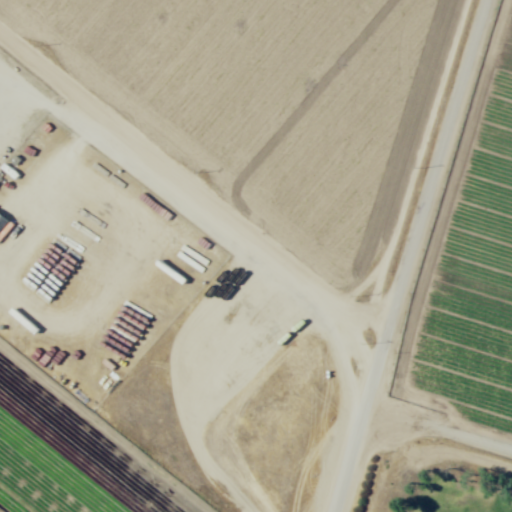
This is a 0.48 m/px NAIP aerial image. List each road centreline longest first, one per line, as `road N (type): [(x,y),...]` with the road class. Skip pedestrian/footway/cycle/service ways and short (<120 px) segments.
road 1 (tertiary): [(332,511),(487,0)]
road 2 (track): [(379,359),(0,36)]
road 3 (track): [(356,340),(460,0)]
road 4 (track): [(511,454),(365,407)]
